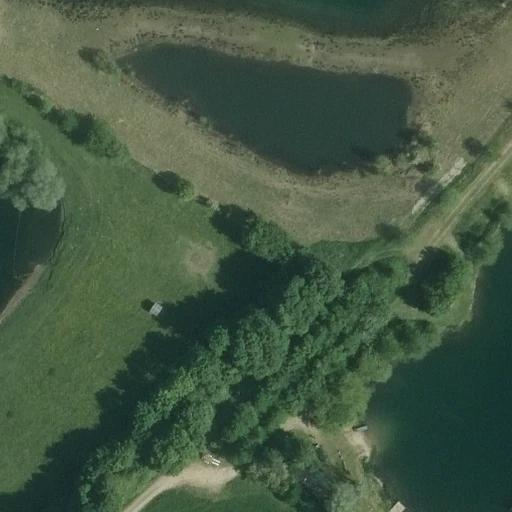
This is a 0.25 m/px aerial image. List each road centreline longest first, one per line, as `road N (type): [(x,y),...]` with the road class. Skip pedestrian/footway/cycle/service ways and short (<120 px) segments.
road 1 (track): [(511,150),(418,245),(389,248),(367,262),(124,511)]
road 2 (track): [(173,470),(204,480),(231,474),(300,413),(408,287),(418,245)]
